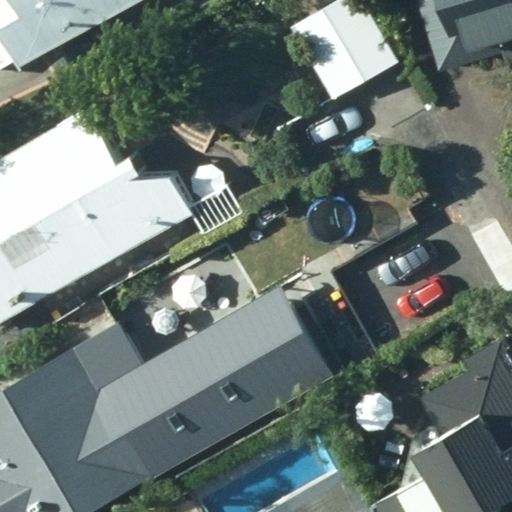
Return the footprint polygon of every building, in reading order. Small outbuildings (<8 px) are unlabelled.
[(127,0),(0,0),(0,50),(7,65),(127,0)] [(370,0),(327,0),(292,22),(343,101),(408,60),(370,0)] [(511,0),(387,0),(392,19),(416,12),(433,70),(497,50),(503,71),(511,68),(511,0)] [(0,153),(0,311),(186,210),(166,173),(125,175),(136,169),(125,149),(111,157),(84,108),(0,153)] [(0,511),(79,511),(175,460),(129,376),(142,369),(118,324),(0,388),(0,511)] [(511,502),(511,366),(495,337),(459,357),(464,366),(413,396),(433,431),(402,449),(416,475),(368,504),(372,511),(468,511),(496,497),(501,508),(511,502)] [(316,511),(303,486),(253,511),(316,511)]
